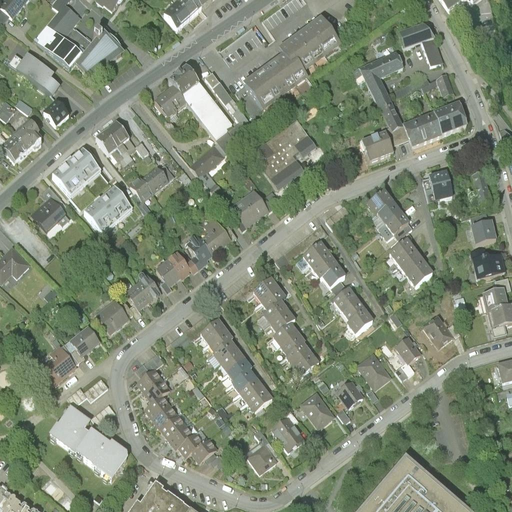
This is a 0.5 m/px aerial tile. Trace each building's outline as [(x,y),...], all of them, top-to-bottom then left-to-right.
[(7,0),(0,8),(0,12),(10,21),(14,25),(35,0),(7,0)] [(61,0),(53,10),(59,16),(35,46),(73,76),(76,72),(84,62),(64,45),(82,23),(67,11),(75,0),(61,0)] [(126,2),(124,0),(102,0),(98,6),(114,18),(126,2)] [(192,0),(189,0),(179,9),(193,25),(205,14),(192,0)] [(214,0),(192,0),(205,14),(217,4),(214,0)] [(437,0),(451,18),(469,6),(473,12),(484,4),(481,0),(437,0)] [(181,36),(193,25),(179,9),(167,20),(181,36)] [(0,30),(1,31),(10,21),(0,12),(0,30)] [(342,51),(321,23),(315,27),(280,52),(277,55),(282,61),(292,75),(298,71),(303,79),(342,51)] [(404,55),(420,49),(434,43),(422,31),(399,39),(404,55)] [(76,72),(95,89),(117,71),(128,63),(106,39),(84,62),(76,72)] [(434,43),(420,49),(431,74),(444,69),(434,43)] [(16,75),(56,104),(67,89),(27,60),(16,75)] [(380,116),(393,110),(382,88),(406,77),(398,60),(356,81),(361,92),(367,89),(369,95),(380,116)] [(292,75),(282,61),(242,90),(262,117),(307,84),(303,79),(298,71),(292,75)] [(198,92),(184,75),(166,90),(170,95),(180,107),(198,92)] [(443,101),(453,97),(447,81),(437,85),(443,101)] [(180,107),(170,95),(151,111),(166,128),(185,112),(180,107)] [(29,116),(33,112),(22,102),(17,106),(29,116)] [(0,119),(7,124),(14,114),(2,107),(0,110),(0,119)] [(58,107),(44,119),(58,136),(72,124),(58,107)] [(403,132),(393,110),(380,116),(391,138),(403,132)] [(467,135),(458,111),(432,121),(442,145),(467,135)] [(404,132),(414,156),(442,145),(432,121),(404,132)] [(297,127),(250,162),(279,200),(306,180),(295,165),(302,160),(305,164),(318,155),(297,127)] [(511,128),(502,132),(511,155),(511,154),(511,128)] [(42,142),(32,130),(15,145),(29,162),(43,149),(39,144),(42,142)] [(114,130),(103,139),(118,156),(129,147),(114,130)] [(108,165),(118,156),(103,139),(93,148),(108,165)] [(385,139),(359,149),(368,173),(394,163),(385,139)] [(15,145),(3,156),(17,172),(29,162),(15,145)] [(223,162),(213,150),(188,171),(198,183),(223,162)] [(85,155),(58,177),(76,199),(103,176),(85,155)] [(170,187),(159,174),(142,189),(153,201),(170,187)] [(452,205),(446,179),(428,183),(434,208),(452,205)] [(485,181),(471,185),(479,213),(493,209),(485,181)] [(153,201),(142,189),(139,186),(129,194),(142,210),(153,201)] [(126,204),(113,188),(85,211),(99,227),(126,204)] [(64,209),(50,192),(40,200),(45,206),(48,203),(57,214),(64,209)] [(253,198),(241,207),(257,227),(269,218),(253,198)] [(365,217),(374,228),(393,211),(384,201),(365,217)] [(57,214),(48,203),(45,206),(28,220),(44,239),(64,223),(57,214)] [(246,237),(257,227),(241,207),(230,217),(246,237)] [(374,228),(383,238),(402,222),(393,211),(374,228)] [(411,232),(402,222),(383,238),(391,249),(411,232)] [(231,247),(213,225),(202,235),(208,242),(220,256),(231,247)] [(492,230),(471,235),(476,254),(497,249),(492,230)] [(220,256),(208,242),(199,249),(211,264),(220,256)] [(199,249),(196,245),(183,256),(198,274),(211,264),(199,249)] [(389,263),(398,274),(416,259),(408,248),(389,263)] [(303,266),(311,276),(329,262),(320,252),(303,266)] [(11,253),(0,263),(0,290),(11,280),(16,284),(29,270),(11,253)] [(398,274),(407,284),(425,270),(416,259),(398,274)] [(175,261),(165,270),(179,286),(189,277),(175,261)] [(311,276),(320,287),(337,272),(329,262),(311,276)] [(500,262),(473,268),(478,291),(506,285),(500,262)] [(169,295),(179,286),(165,270),(155,279),(169,295)] [(433,281),(425,270),(407,284),(415,295),(433,281)] [(346,282),(337,272),(320,287),(329,297),(346,282)] [(146,285),(134,295),(148,311),(160,300),(146,285)] [(251,301),(258,310),(278,295),(271,286),(251,301)] [(137,321),(148,311),(134,295),(123,305),(137,321)] [(285,304),(278,295),(258,310),(265,319),(281,308),(285,304)] [(331,311),(340,322),(358,308),(350,297),(331,311)] [(503,298),(482,304),(487,322),(492,320),(508,316),(503,298)] [(262,322),(269,332),(288,317),(281,308),(265,319),(262,322)] [(340,322),(348,333),(366,318),(358,308),(340,322)] [(128,327),(113,309),(93,326),(108,343),(128,327)] [(508,316),(492,320),(497,338),(511,333),(511,318),(511,315),(508,316)] [(296,327),(288,317),(269,332),(276,342),(291,331),(296,327)] [(375,329),(366,318),(348,333),(356,343),(375,329)] [(455,343),(438,322),(422,335),(439,356),(455,343)] [(199,341),(207,351),(225,337),(218,327),(199,341)] [(272,345),(279,354),(298,340),(291,331),(276,342),(272,345)] [(186,333),(173,343),(181,353),(194,342),(186,333)] [(99,349),(87,334),(67,350),(78,365),(99,349)] [(233,346),(225,337),(207,351),(214,360),(230,348),(233,346)] [(305,349),(298,340),(279,354),(286,363),(303,350),(305,349)] [(422,360),(409,344),(395,355),(409,371),(422,360)] [(212,362),(219,371),(237,357),(230,348),(214,360),(212,362)] [(284,365),(292,375),(311,361),(303,350),(286,363),(284,365)] [(76,375),(58,354),(34,374),(52,395),(76,375)] [(219,371),(226,380),(244,366),(237,357),(219,371)] [(319,371),(311,361),(292,375),(299,386),(319,371)] [(373,361),(356,373),(374,397),(390,386),(373,361)] [(511,361),(495,365),(500,386),(511,382),(511,361)] [(251,375),(244,366),(226,380),(233,389),(248,377),(251,375)] [(137,391),(144,400),(163,385),(156,376),(137,391)] [(230,391),(238,402),(257,388),(248,377),(233,389),(230,391)] [(79,391),(67,401),(73,409),(86,399),(90,404),(107,391),(101,384),(84,397),(79,391)] [(170,394),(163,385),(144,400),(152,409),(162,401),(170,394)] [(238,402),(246,413),(265,399),(257,388),(238,402)] [(364,405),(352,388),(335,400),(347,417),(364,405)] [(273,410),(265,399),(246,413),(255,423),(273,410)] [(143,417),(151,426),(169,411),(162,401),(152,409),(143,417)] [(316,401),(299,413),(318,438),(335,425),(316,401)] [(108,408),(91,422),(98,430),(115,417),(108,408)] [(177,421),(169,411),(151,426),(159,436),(177,421)] [(90,426),(70,412),(58,429),(56,428),(48,439),(74,458),(89,437),(84,434),(90,426)] [(345,426),(350,424),(344,414),(339,417),(345,426)] [(159,436),(166,446),(185,430),(177,421),(159,436)] [(305,452),(287,426),(271,437),(289,463),(305,452)] [(193,440),(185,430),(166,446),(174,455),(176,454),(193,440)] [(91,434),(89,437),(74,458),(112,485),(128,463),(127,457),(112,446),(111,448),(91,434)] [(204,450),(195,439),(193,440),(176,454),(186,465),(192,461),(204,450)] [(220,456),(211,445),(204,450),(192,461),(201,472),(220,456)] [(276,469),(263,452),(246,464),(260,482),(276,469)] [(465,511),(402,458),(354,511),(465,511)] [(0,506),(5,510),(15,497),(6,490),(0,498),(0,506)] [(183,511),(173,504),(154,491),(147,500),(139,511),(135,509),(133,511),(183,511)] [(25,503),(15,497),(5,510),(7,511),(18,511),(23,505),(25,503)]
